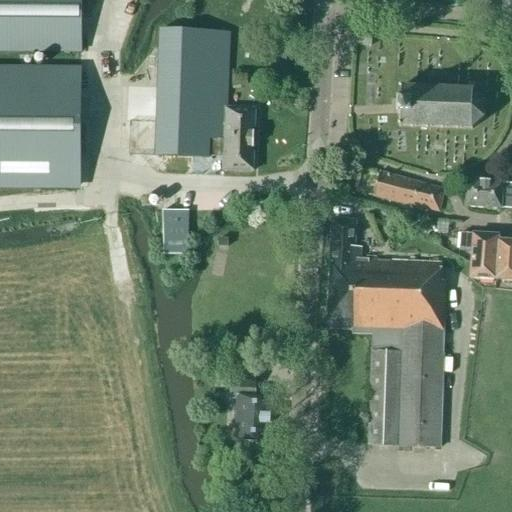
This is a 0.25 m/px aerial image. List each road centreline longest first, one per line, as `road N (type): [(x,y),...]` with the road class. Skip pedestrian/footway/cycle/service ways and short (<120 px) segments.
road 1 (tertiary): [(293,511),(317,152)]
road 2 (residential): [(511,230),(464,218),(449,184),(317,152)]
road 3 (residential): [(511,23),(325,6)]
road 4 (tertiary): [(317,152),(325,6)]
road 5 (track): [(132,177),(102,196),(0,205)]
